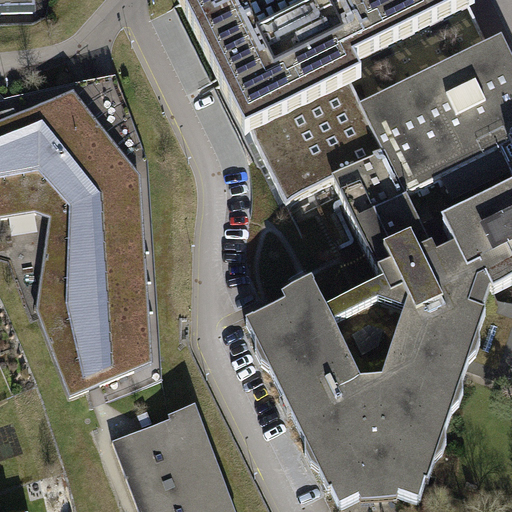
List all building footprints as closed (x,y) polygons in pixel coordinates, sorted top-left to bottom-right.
[(0,0),(0,15),(36,14),(35,0),(0,0)] [(362,108),(353,89),(362,84),(354,69),(475,10),(470,0),(181,0),(177,2),(246,141),(252,138),(286,207),(333,184),(332,183),(385,157),(361,109),(362,108)] [(511,59),(502,39),(362,108),(361,109),(385,157),(332,183),(333,184),(384,288),(327,316),(312,286),(291,297),(294,302),(255,322),(253,322),(246,326),(256,346),(256,356),(261,367),(270,375),(305,447),(305,458),(311,469),(320,476),(329,495),(332,494),(340,510),(360,501),(361,503),(398,501),(398,498),(419,505),(466,369),(502,381),(511,353),(511,307),(510,308),(508,313),(504,312),(503,311),(500,309),(493,295),(511,285),(511,59)] [(5,123),(0,125),(0,220),(35,214),(50,221),(37,312),(70,398),(97,388),(161,364),(149,166),(116,80),(96,83),(3,100),(18,118),(5,123)] [(235,511),(196,409),(169,419),(170,422),(135,436),(113,444),(139,511),(235,511)]
